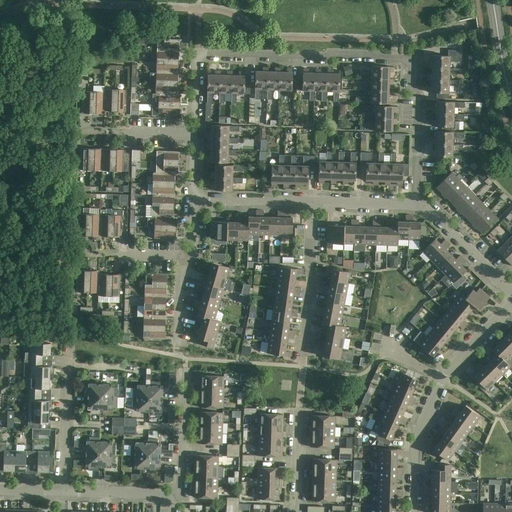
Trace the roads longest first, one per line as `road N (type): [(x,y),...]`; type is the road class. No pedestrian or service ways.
road 1 (residential): [(414,204),(417,104),(408,89),(409,59),(194,55),(193,134)]
road 2 (residential): [(61,492),(68,335)]
road 3 (residential): [(302,356),(314,285),(313,203)]
road 4 (residential): [(412,511),(414,441),(441,381)]
road 5 (residential): [(185,369),(179,486),(170,501)]
road 6 (residential): [(511,294),(414,204)]
road 7 (residential): [(313,203),(193,198)]
